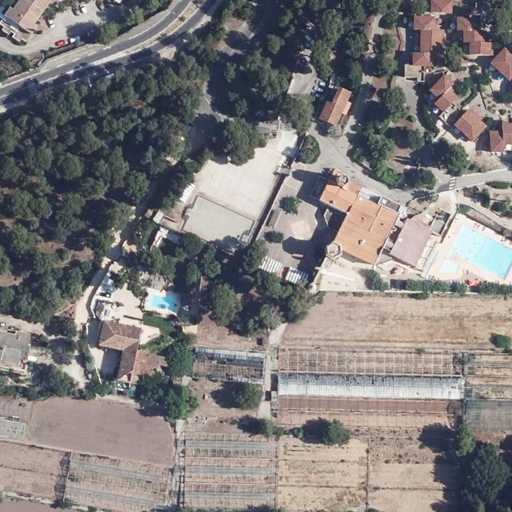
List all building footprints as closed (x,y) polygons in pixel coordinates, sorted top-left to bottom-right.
[(11,0),(9,3),(6,1),(0,9),(0,26),(2,29),(5,26),(9,28),(8,32),(14,36),(17,33),(22,36),(32,21),(29,19),(33,14),(35,15),(42,6),(40,4),(42,0),(11,0)] [(416,8),(416,4),(409,4),(409,22),(416,22),(416,45),(409,45),(408,57),(400,57),(401,70),(413,70),(413,74),(421,73),(420,59),(430,58),(431,50),(434,50),(434,46),(441,45),(441,39),(438,39),(438,27),(441,27),(440,22),(434,21),(434,15),(431,15),(431,8),(416,8)] [(465,46),(490,46),(490,40),(487,40),(487,34),(481,34),(481,28),(485,27),(485,21),(478,21),(477,17),(475,17),(475,8),(453,8),(453,21),(459,22),(459,33),(465,34),(465,46)] [(487,54),(506,71),(511,64),(511,43),(509,42),(507,44),(500,39),(487,54)] [(445,117),(458,103),(450,94),(454,89),(450,84),(452,82),(448,79),(450,76),(445,71),(447,70),(443,65),(441,68),(439,67),(425,82),(435,92),(432,96),(440,105),(436,108),(445,117)] [(320,109),(335,115),(340,103),(345,105),(351,92),(346,90),(349,83),(341,79),(333,98),(326,96),(320,109)] [(472,136),(475,134),(472,131),(484,118),(479,112),(479,110),(472,104),(470,105),(466,102),(452,117),(472,136)] [(489,143),(500,143),(501,137),(511,136),(511,107),(511,108),(511,114),(505,115),(504,112),(499,112),(499,118),(495,118),(495,122),(487,122),(489,143)] [(359,156),(374,164),(381,154),(367,144),(359,156)] [(317,193),(326,174),(319,170),(310,189),(317,193)] [(336,177),(326,174),(317,193),(327,198),(322,209),(327,221),(337,225),(332,236),(323,241),(325,251),(332,255),(339,251),(340,244),(372,259),(375,257),(393,253),(395,250),(414,259),(431,223),(439,227),(443,221),(447,222),(455,207),(438,199),(428,221),(418,216),(419,212),(416,209),(417,205),(408,200),(404,210),(343,181),(346,179),(345,172),(341,170),(336,172),(336,177)] [(157,204),(149,200),(146,207),(155,211),(157,204)] [(147,309),(180,311),(181,293),(148,292),(147,309)] [(118,373),(129,375),(129,374),(138,344),(143,321),(107,313),(104,327),(116,330),(114,340),(125,342),(118,373)] [(0,361),(23,365),(28,328),(14,326),(14,330),(0,328),(0,361)] [(101,337),(114,340),(116,330),(104,327),(101,337)] [(511,342),(278,342),(279,421),(465,421),(511,420),(511,342)] [(138,344),(129,374),(137,376),(139,366),(153,369),(156,356),(167,359),(168,352),(140,345),(138,344)] [(194,354),(191,382),(262,387),(265,360),(194,354)] [(175,372),(174,380),(184,381),(184,374),(175,372)] [(184,381),(174,380),(173,389),(183,390),(184,381)] [(185,502),(277,505),(278,428),(186,426),(185,502)] [(68,495),(162,511),(170,462),(77,446),(68,495)]
